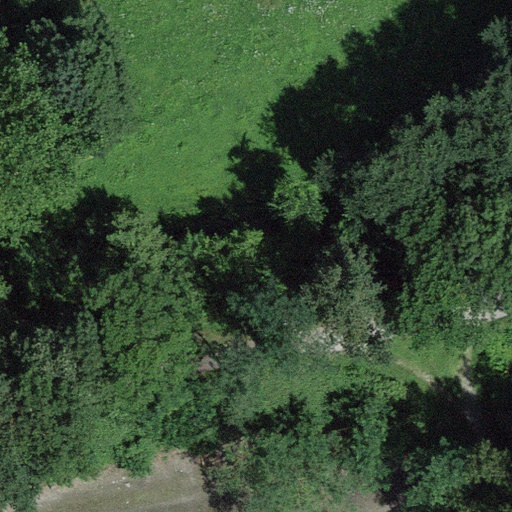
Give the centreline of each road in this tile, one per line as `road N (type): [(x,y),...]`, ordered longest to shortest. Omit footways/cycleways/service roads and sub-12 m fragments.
road 1 (track): [(489,299),(165,379),(0,398)]
road 2 (track): [(511,422),(489,299)]
